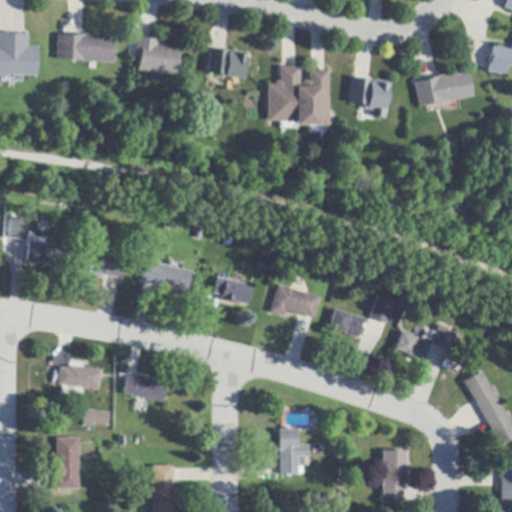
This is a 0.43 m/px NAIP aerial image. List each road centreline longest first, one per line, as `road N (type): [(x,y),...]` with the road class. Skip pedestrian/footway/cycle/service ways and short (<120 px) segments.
road 1 (residential): [(441,511),(441,431),(357,393),(123,332),(0,313)]
road 2 (residential): [(442,0),(413,29),(372,34),(221,0)]
road 3 (residential): [(0,479),(1,314)]
road 4 (residential): [(223,511),(225,357)]
